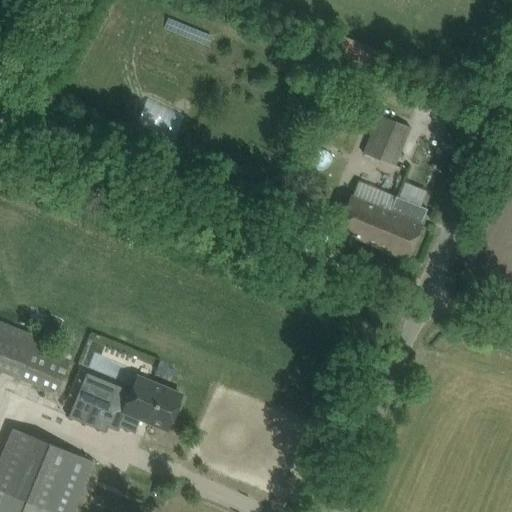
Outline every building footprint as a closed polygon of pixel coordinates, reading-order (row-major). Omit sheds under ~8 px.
[(179,15),(174,27),(213,45),(219,34),(179,15)] [(344,37),(337,56),(375,70),(382,51),(344,37)] [(395,166),(402,169),(407,156),(400,153),(410,127),(380,115),(364,154),(395,166)] [(236,165),(229,178),(247,187),(253,173),(236,165)] [(351,196),(337,230),(407,259),(421,225),(420,225),(427,209),(393,195),(387,211),(351,196)] [(74,351),(0,321),(0,371),(57,394),(74,351)] [(98,370),(135,380),(141,359),(104,349),(98,370)] [(78,393),(68,417),(105,432),(107,427),(117,431),(119,427),(133,432),(139,418),(167,430),(181,396),(137,377),(131,392),(117,386),(110,403),(89,394),(88,397),(78,393)] [(73,511),(74,511),(94,461),(14,427),(0,461),(0,511),(73,511)]
